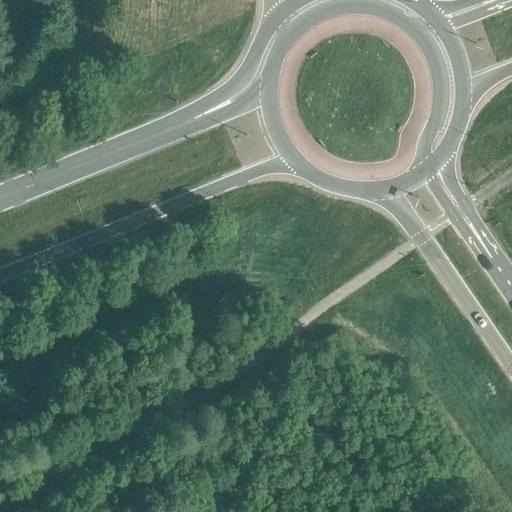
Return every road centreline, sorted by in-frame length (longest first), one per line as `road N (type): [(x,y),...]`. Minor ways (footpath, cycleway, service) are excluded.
road 1 (trunk): [(0,277),(294,159)]
road 2 (secondary): [(384,190),(511,367)]
road 3 (trunk): [(182,123),(0,201)]
road 4 (trunk): [(425,172),(422,149),(441,85),(411,27)]
road 5 (trunk): [(280,15),(237,85),(182,123)]
road 6 (trunk): [(411,27),(387,13),(347,7),(320,13),(287,37)]
